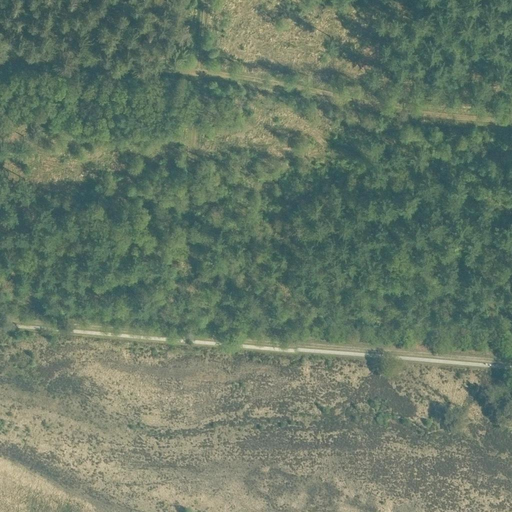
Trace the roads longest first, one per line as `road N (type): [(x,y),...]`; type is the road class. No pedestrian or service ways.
road 1 (track): [(0,65),(19,60),(258,79),(511,123)]
road 2 (track): [(511,363),(0,319)]
road 3 (track): [(223,344),(184,254),(207,0)]
